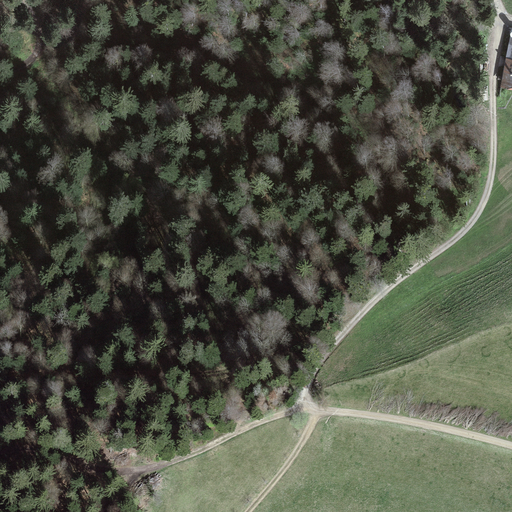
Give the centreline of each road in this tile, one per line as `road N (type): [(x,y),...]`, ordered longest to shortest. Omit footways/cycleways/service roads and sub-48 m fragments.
road 1 (track): [(140,470),(315,408)]
road 2 (track): [(0,452),(48,451),(140,470)]
